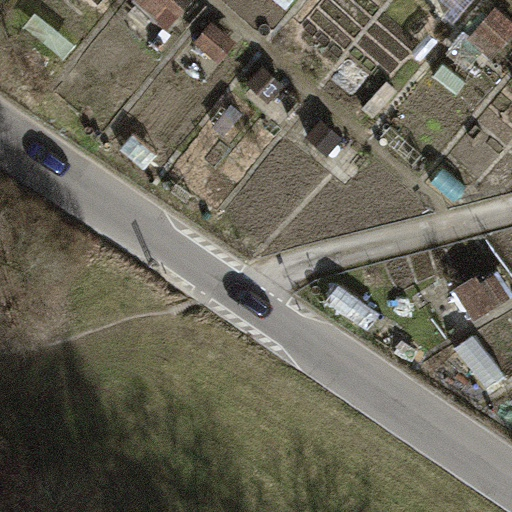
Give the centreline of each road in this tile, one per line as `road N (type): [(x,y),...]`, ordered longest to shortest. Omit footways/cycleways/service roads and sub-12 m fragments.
road 1 (unclassified): [(0,123),(511,479)]
road 2 (track): [(239,285),(306,257),(511,208)]
